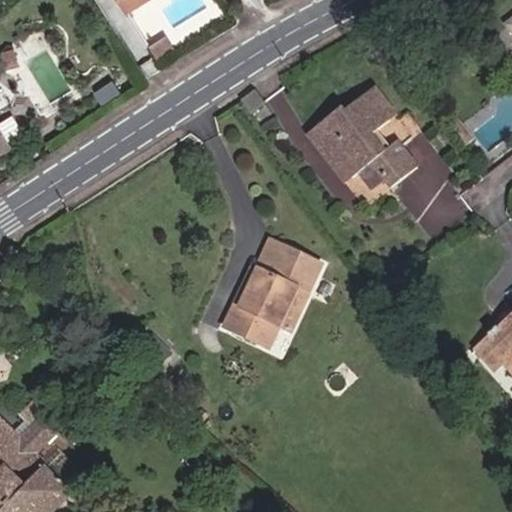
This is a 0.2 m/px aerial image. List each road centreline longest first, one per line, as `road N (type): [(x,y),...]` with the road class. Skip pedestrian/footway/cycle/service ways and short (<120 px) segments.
road 1 (unclassified): [(0,218),(282,37),(357,0)]
road 2 (unknown): [(511,251),(468,197),(466,181),(511,141)]
